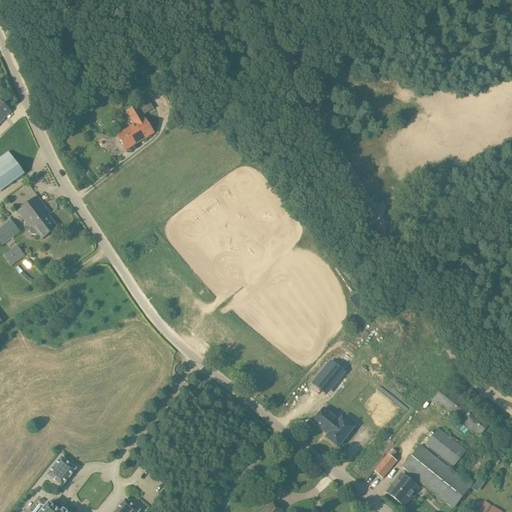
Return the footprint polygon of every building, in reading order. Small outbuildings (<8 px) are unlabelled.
[(148,68),(145,64),(131,71),(134,76),(148,68)] [(0,122),(10,112),(0,101),(0,122)] [(154,133),(137,105),(127,112),(135,126),(118,136),(127,150),(154,133)] [(24,174),(8,152),(0,158),(0,191),(0,192),(24,174)] [(51,215),(37,197),(19,211),(31,228),(30,229),(30,232),(31,234),(35,235),(37,233),(42,240),(58,228),(49,216),(51,215)] [(0,246),(20,232),(11,221),(0,228),(0,246)] [(3,255),(11,266),(25,256),(16,245),(3,255)] [(332,362),(314,384),(326,395),(345,373),(332,362)] [(393,419),(417,389),(405,379),(380,409),(393,419)] [(491,422),(445,385),(431,401),(478,437),(491,422)] [(325,409),(314,423),(325,432),(326,431),(330,435),(341,422),(325,409)] [(330,435),(327,438),(339,448),(355,429),(343,419),(341,422),(330,435)] [(466,451),(438,428),(425,445),(453,467),(466,451)] [(471,486),(420,445),(401,468),(453,509),(471,486)] [(397,461),(387,454),(373,471),(382,479),(397,461)] [(61,458),(47,475),(62,486),(75,469),(61,458)] [(417,487),(402,474),(387,493),(403,505),(417,487)] [(478,491),(483,481),(477,479),(472,489),(478,491)] [(125,500),(116,511),(117,511),(138,511),(139,511),(125,500)] [(281,511),(282,511),(271,502),(263,511),(281,511)] [(501,511),(484,502),(477,511),(501,511)]
